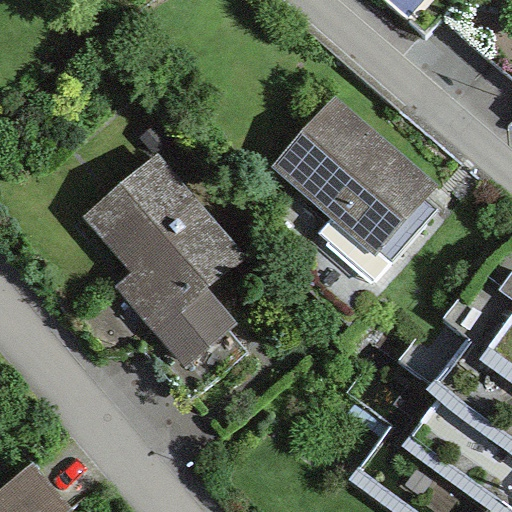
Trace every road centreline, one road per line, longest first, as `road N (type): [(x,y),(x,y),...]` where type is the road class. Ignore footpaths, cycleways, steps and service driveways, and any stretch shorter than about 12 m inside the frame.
road 1 (residential): [(308,0),(511,169)]
road 2 (residential): [(0,316),(167,511)]
